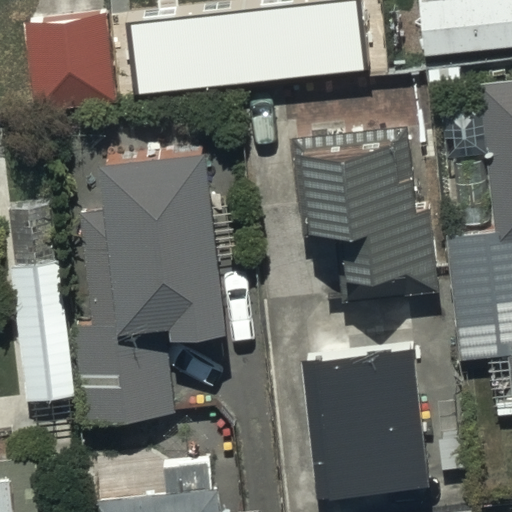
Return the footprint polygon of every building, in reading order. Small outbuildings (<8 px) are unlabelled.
[(110,12),(23,20),(33,119),(119,110),(110,12)] [(511,86),(478,90),(493,245),(511,242),(511,86)] [(409,114),(295,128),(306,224),(336,220),(344,291),(440,280),(430,198),(419,199),(409,114)] [(209,145),(102,157),(109,220),(81,223),(94,329),(72,332),(80,401),(84,437),(182,425),(174,361),(234,354),(209,145)] [(55,203),(6,209),(16,299),(2,301),(4,319),(15,318),(26,407),(80,401),(72,332),(55,203)] [(511,242),(493,245),(450,250),(463,361),(511,356),(511,355),(511,242)] [(415,325),(304,338),(320,476),(431,464),(415,325)] [(163,491),(91,499),(92,511),(220,511),(214,455),(160,461),(163,491)] [(0,511),(43,511),(38,463),(0,466),(0,511)]
